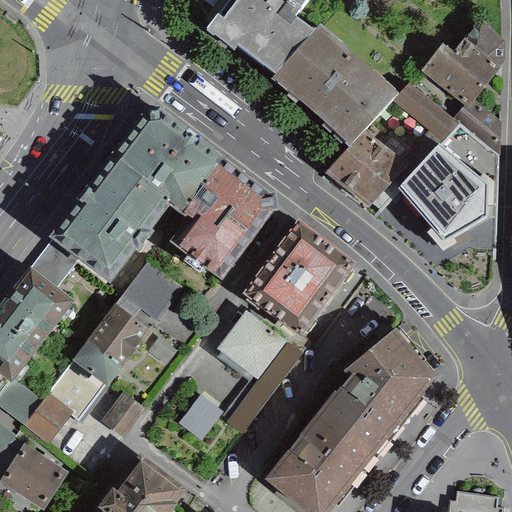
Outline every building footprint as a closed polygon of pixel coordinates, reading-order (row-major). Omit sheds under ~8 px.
[(320,35),(302,21),(276,0),(237,0),(213,31),(281,84),(320,35)] [(318,0),(276,0),(302,21),(318,0)] [(490,84),(502,68),(503,43),(485,22),(470,37),(460,50),(450,43),(421,80),(444,97),(465,114),(456,124),(501,158),(503,135),(470,109),(490,84)] [(403,100),(320,35),(281,84),(364,149),(378,131),(396,110),(403,100)] [(392,142),(378,131),(364,149),(333,188),(378,223),(400,196),(436,149),(456,124),(412,89),(403,100),(396,110),(429,136),(401,171),(382,155),(392,142)] [(83,259),(114,284),(174,203),(191,215),(231,161),(194,134),(170,116),(148,119),(101,182),(95,189),(57,239),(83,259)] [(436,149),(400,196),(452,263),(493,239),(496,195),(436,149)] [(268,190),(231,161),(191,215),(197,221),(179,246),(226,276),(272,214),(268,190)] [(363,263),(303,219),(247,295),(307,339),(363,263)] [(57,239),(35,268),(60,288),(83,259),(57,239)] [(183,285),(152,262),(128,293),(159,316),(183,285)] [(60,288),(35,268),(0,314),(0,366),(16,378),(76,300),(60,288)] [(149,335),(116,309),(76,362),(109,387),(149,335)] [(284,337),(247,311),(219,351),(256,377),(284,337)] [(181,352),(162,337),(152,351),(171,365),(181,352)] [(328,511),(433,382),(396,337),(348,375),(353,381),(270,485),(305,511),(328,511)] [(302,355),(285,342),(227,423),(245,435),(302,355)] [(82,423),(109,387),(76,362),(46,401),(16,378),(0,366),(0,404),(51,443),(73,415),(82,423)] [(146,407),(128,393),(108,419),(126,433),(146,407)] [(224,412),(202,396),(182,423),(204,439),(224,412)] [(0,421),(0,472),(6,476),(28,443),(0,421)] [(68,468),(28,443),(6,476),(47,502),(68,468)] [(168,511),(187,489),(144,456),(100,511),(168,511)] [(460,503),(453,502),(451,511),(509,511),(510,508),(503,507),(504,498),(462,493),(460,503)]
